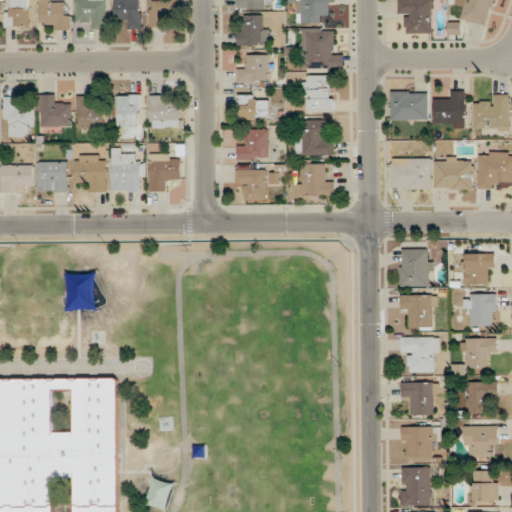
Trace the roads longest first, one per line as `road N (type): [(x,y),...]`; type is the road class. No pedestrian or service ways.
road 1 (residential): [(511,222),(0,226)]
road 2 (tertiary): [(371,511),(368,0)]
road 3 (residential): [(206,225),(203,0)]
road 4 (residential): [(0,63),(204,62)]
road 5 (residential): [(369,61),(497,61),(511,49)]
